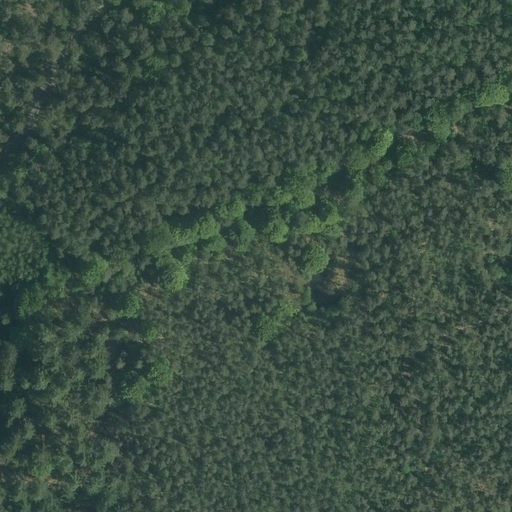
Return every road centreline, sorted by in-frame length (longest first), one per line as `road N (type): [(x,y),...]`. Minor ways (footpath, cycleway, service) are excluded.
road 1 (track): [(404,361),(369,156)]
road 2 (unclassified): [(0,152),(30,118),(60,53),(114,0)]
road 3 (track): [(437,511),(409,380)]
